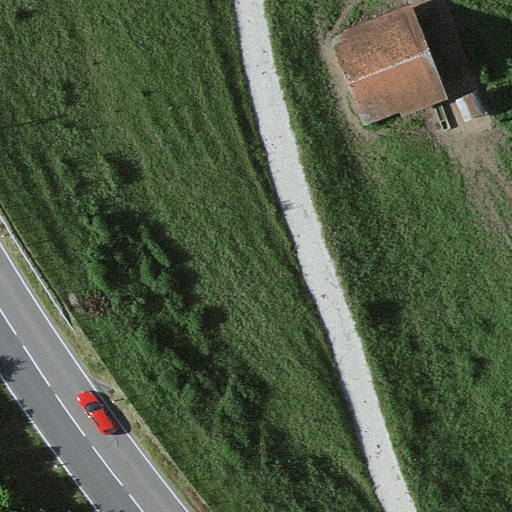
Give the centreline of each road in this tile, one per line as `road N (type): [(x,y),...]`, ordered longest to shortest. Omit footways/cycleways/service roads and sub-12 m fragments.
road 1 (track): [(253,0),(293,197),(409,511)]
road 2 (secondary): [(0,312),(142,511)]
